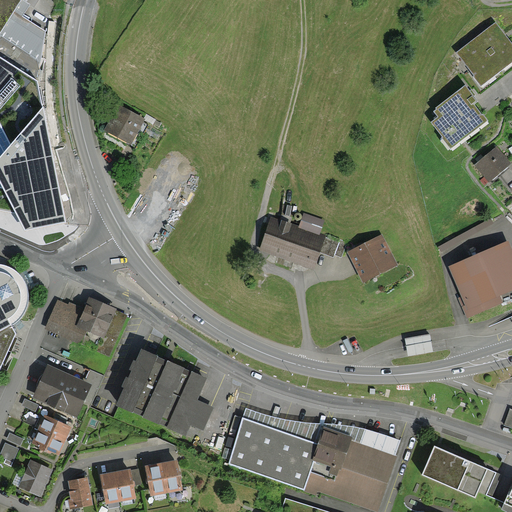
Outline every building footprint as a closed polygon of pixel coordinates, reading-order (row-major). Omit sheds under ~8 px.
[(0,0),(0,35),(22,0),(0,0)] [(511,43),(499,26),(461,55),(486,88),(511,68),(511,43)] [(0,44),(0,206),(26,214),(0,160),(0,154),(47,90),(46,60),(0,44)] [(435,125),(455,151),(490,125),(476,106),(478,104),(467,89),(435,113),(441,121),(435,125)] [(74,210),(47,90),(0,154),(0,160),(26,214),(33,227),(74,210)] [(124,106),(111,130),(138,145),(151,121),(124,106)] [(511,158),(504,149),(483,165),(496,181),(511,168),(511,158)] [(277,218),(265,247),(315,267),(327,237),(321,235),(325,225),(307,218),(303,228),(277,218)] [(491,220),(437,247),(441,255),(495,229),(491,220)] [(386,235),(354,253),(369,279),(400,261),(386,235)] [(511,252),(508,243),(456,265),(474,307),(511,291),(511,252)] [(0,367),(16,334),(11,323),(19,319),(25,309),(27,297),(24,282),(16,271),(4,264),(0,264),(0,367)] [(93,295),(86,310),(80,324),(90,328),(110,336),(122,308),(93,295)] [(61,299),(49,327),(84,342),(90,328),(80,324),(86,310),(61,299)] [(434,334),(410,338),(412,355),(436,351),(434,334)] [(144,348),(117,404),(191,440),(207,407),(196,401),(207,378),(144,348)] [(51,365),(38,394),(84,414),(97,385),(51,365)] [(245,418),(230,462),(306,488),(308,485),(322,444),(245,418)] [(69,429),(46,419),(40,431),(64,441),(69,429)] [(328,427),(322,444),(308,485),(381,510),(399,457),(356,442),(357,437),(328,427)] [(64,441),(40,431),(35,443),(59,453),(64,441)] [(6,442),(20,447),(23,438),(10,433),(6,442)] [(0,456),(0,458),(14,463),(19,448),(4,443),(0,456)] [(501,474),(435,446),(423,473),(489,501),(501,474)] [(31,464),(21,487),(39,496),(50,473),(31,464)] [(175,464),(161,467),(166,492),(180,490),(175,464)] [(161,467),(147,470),(152,495),(166,492),(161,467)] [(129,473),(115,476),(120,501),(134,499),(129,473)] [(115,476),(102,479),(107,504),(120,501),(115,476)] [(86,482),(70,485),(73,501),(70,502),(72,508),(91,505),(86,482)]
